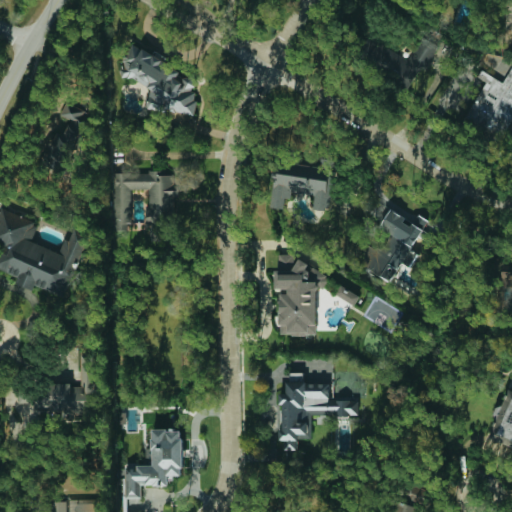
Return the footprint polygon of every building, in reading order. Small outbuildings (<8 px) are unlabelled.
[(408,60),(380,42),(371,55),(414,82),(439,43),(424,34),(408,60)] [(149,109),(195,114),(198,92),(194,91),(196,78),(179,76),(180,68),(165,66),(166,53),(126,48),(122,79),(153,83),(149,109)] [(511,65),(504,82),(481,70),(478,77),(486,81),(469,112),(487,122),(482,130),(502,140),(511,120),(511,65)] [(61,117),(76,122),(74,128),(82,131),(89,112),(65,104),(61,117)] [(67,166),(82,132),(69,126),(64,135),(58,132),(47,157),(67,166)] [(271,208),(285,209),(287,192),(315,195),(313,209),(330,211),(335,160),(321,158),(320,166),(276,161),(271,208)] [(114,172),(114,230),(122,230),(122,223),(131,223),(131,188),(148,188),(148,235),(170,235),(170,198),(178,198),(178,184),(174,184),(174,172),(114,172)] [(65,297),(90,234),(75,229),(70,241),(65,239),(60,252),(31,241),(39,222),(1,208),(0,211),(0,243),(2,244),(0,248),(0,269),(18,276),(16,283),(33,290),(35,285),(65,297)] [(390,280),(395,276),(402,263),(411,268),(417,255),(412,248),(418,236),(428,241),(434,237),(430,230),(432,227),(426,219),(418,215),(415,221),(409,226),(401,215),(390,209),(381,227),(390,231),(395,238),(394,238),(389,242),(384,253),(370,246),(361,265),(390,280)] [(317,334),(317,289),(325,289),(328,283),(328,275),(291,254),(278,254),(279,267),(275,273),(276,289),(285,289),(293,293),(279,294),(280,334),(293,334),(295,335),(317,334)] [(511,265),(503,265),(501,299),(500,310),(511,310),(511,265)] [(360,295),(339,284),(334,293),(355,304),(360,295)] [(352,305),(335,293),(330,300),(347,312),(352,305)] [(38,411),(97,412),(98,354),(81,354),(81,384),(38,384),(38,411)] [(312,415),(358,416),(359,400),(329,399),(330,383),(287,382),(286,393),(281,393),(280,440),(284,440),(284,449),(297,449),(298,438),(311,438),(312,415)] [(488,438),(511,446),(511,385),(510,385),(502,407),(498,406),(488,438)] [(126,465),(123,496),(141,498),(142,485),(168,486),(169,477),(181,478),(184,431),(152,429),(150,456),(153,456),(153,467),(126,465)] [(53,500),(52,511),(96,511),(96,500),(53,500)] [(393,511),(421,511),(423,509),(398,500),(393,511)]
